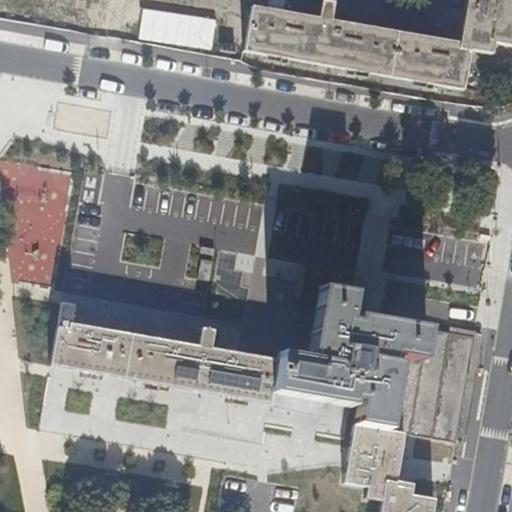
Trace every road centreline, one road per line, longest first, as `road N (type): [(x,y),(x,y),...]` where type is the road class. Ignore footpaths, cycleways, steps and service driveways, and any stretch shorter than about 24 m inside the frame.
road 1 (residential): [(0,55),(511,149)]
road 2 (residential): [(482,511),(511,338)]
